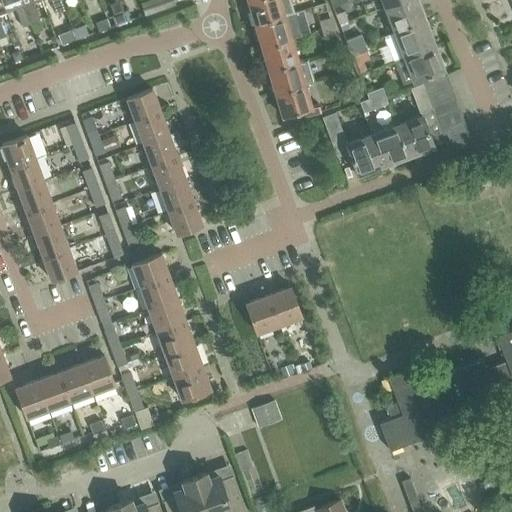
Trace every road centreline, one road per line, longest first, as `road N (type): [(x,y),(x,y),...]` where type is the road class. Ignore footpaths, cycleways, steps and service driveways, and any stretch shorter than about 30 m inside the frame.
road 1 (residential): [(290,218),(505,140),(443,0)]
road 2 (residential): [(0,507),(77,480),(97,486),(177,457),(214,411)]
road 3 (residential): [(0,95),(131,47),(222,25)]
road 4 (residential): [(290,218),(222,25)]
road 5 (unknown): [(343,363),(511,315)]
road 6 (residential): [(91,304),(35,326),(0,229)]
